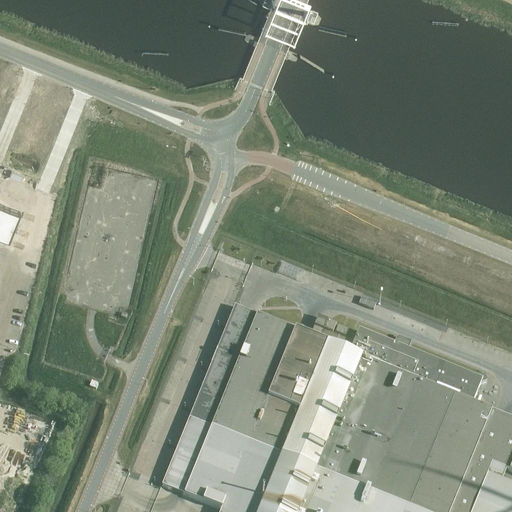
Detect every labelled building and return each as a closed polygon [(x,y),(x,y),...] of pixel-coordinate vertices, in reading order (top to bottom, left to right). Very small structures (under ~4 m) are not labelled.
[(259,0),(259,1),(263,7),(313,26),(318,26),(320,20),(319,17),(280,0),(259,0)] [(246,43),(292,62),(296,62),(298,57),(296,54),(250,36),(247,36),(245,41),(246,43)] [(0,200),(0,242),(5,245),(19,208),(0,200)] [(377,303),(362,297),(359,305),(374,311),(377,303)] [(310,338),(235,307),(189,420),(416,511),(511,511),(511,485),(502,482),(507,471),(511,472),(511,419),(473,404),(480,387),(487,384),(484,376),(477,379),(408,351),(411,343),(397,337),(394,345),(359,331),(354,343),(332,334),(336,325),(318,318),(310,338)] [(335,333),(345,337),(348,330),(338,326),(335,333)] [(90,387),(96,390),(98,385),(92,382),(90,387)] [(416,511),(189,420),(163,486),(222,510),(221,511),(416,511)]
